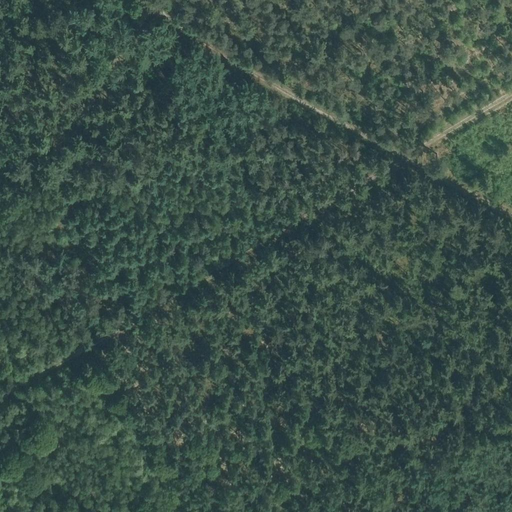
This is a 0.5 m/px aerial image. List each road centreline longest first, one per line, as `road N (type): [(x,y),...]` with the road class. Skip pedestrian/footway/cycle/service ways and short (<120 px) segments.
road 1 (track): [(0,400),(405,150)]
road 2 (track): [(405,150),(205,37),(167,0)]
road 3 (track): [(405,150),(511,88)]
road 4 (track): [(511,206),(405,150)]
